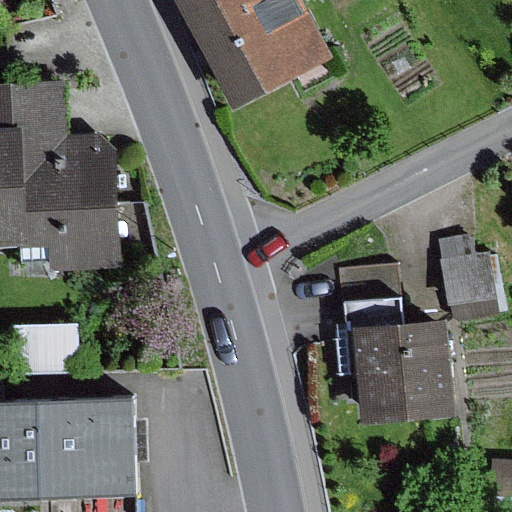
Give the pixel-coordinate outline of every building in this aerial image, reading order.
[(185,0),(240,103),(340,51),(312,0),(185,0)] [(69,76),(0,79),(0,243),(22,242),(23,267),(126,263),(122,145),(103,130),(73,132),(69,76)] [(492,248),(442,258),(451,302),(501,293),(492,248)] [(401,261),(339,266),(342,300),(346,300),(349,334),(338,335),(342,371),(367,369),(370,414),(461,406),(453,311),(409,315),(407,291),(403,291),(401,261)] [(141,390),(0,394),(0,493),(144,488),(141,390)]
